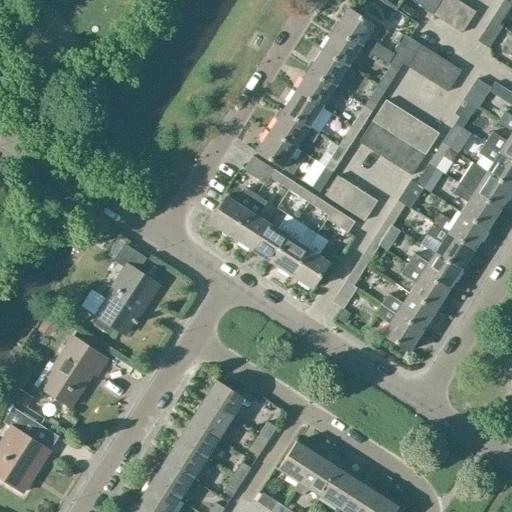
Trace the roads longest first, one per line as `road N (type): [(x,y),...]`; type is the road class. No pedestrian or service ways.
road 1 (residential): [(428,511),(411,481),(191,335)]
road 2 (residential): [(158,237),(308,0)]
road 3 (residential): [(421,404),(226,281)]
road 4 (residential): [(81,511),(191,335)]
road 5 (residential): [(158,237),(0,135)]
road 6 (residential): [(421,404),(511,266)]
